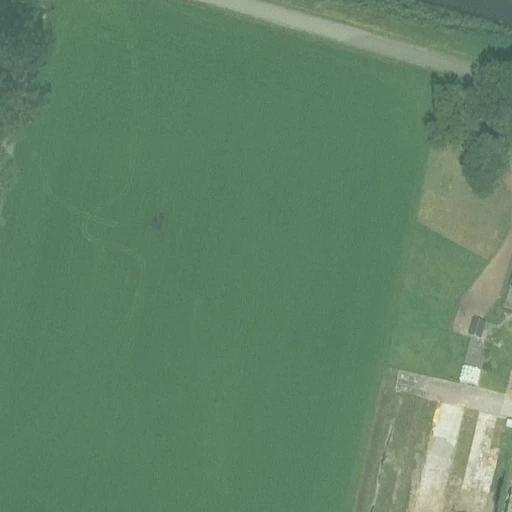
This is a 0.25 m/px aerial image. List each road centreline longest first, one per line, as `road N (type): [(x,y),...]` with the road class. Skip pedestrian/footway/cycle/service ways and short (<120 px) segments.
road 1 (unclassified): [(511,81),(228,0)]
road 2 (unknown): [(38,0),(0,175)]
